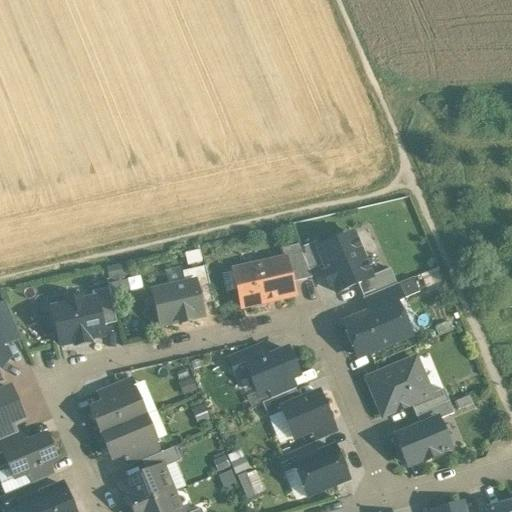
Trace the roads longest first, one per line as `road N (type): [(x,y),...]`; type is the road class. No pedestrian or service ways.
road 1 (residential): [(100,511),(65,399),(75,373),(284,323),(317,332),(386,502)]
road 2 (track): [(511,425),(337,0)]
road 3 (track): [(376,90),(511,87)]
road 4 (residential): [(386,502),(511,463)]
